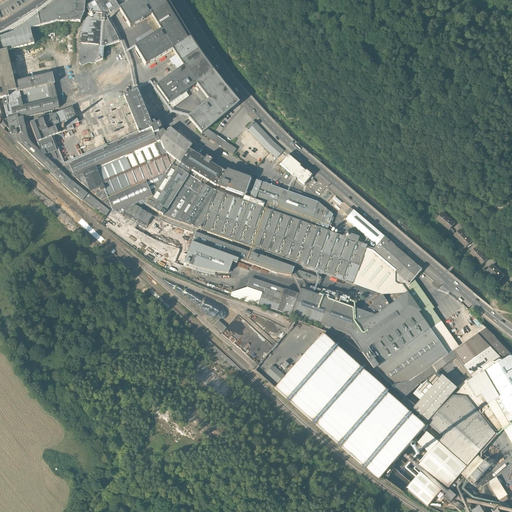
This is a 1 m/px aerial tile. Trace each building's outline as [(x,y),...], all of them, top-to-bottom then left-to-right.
[(56,0),(12,34),(0,37),(0,98),(0,99),(2,98),(9,97),(8,93),(16,91),(15,82),(7,51),(10,50),(10,51),(11,50),(14,49),(14,50),(15,49),(18,48),(18,49),(19,48),(22,47),(22,48),(23,47),(26,46),(26,47),(27,46),(30,45),(30,46),(31,45),(33,45),(34,45),(30,29),(35,28),(45,25),(45,26),(46,25),(51,24),(56,22),(56,23),(57,22),(61,22),(62,22),(63,22),(72,22),(73,22),(77,22),(80,23),(84,14),(85,3),(85,0),(56,0)] [(97,0),(97,1),(97,2),(93,3),(85,7),(89,13),(89,14),(101,14),(102,14),(103,14),(103,15),(104,14),(105,15),(107,19),(120,10),(113,0),(97,0)] [(113,0),(120,10),(130,28),(148,17),(150,20),(147,22),(149,24),(152,22),(156,27),(152,30),(153,32),(156,30),(158,34),(135,48),(146,66),(172,50),(189,38),(190,38),(184,30),(179,21),(173,11),(166,0),(113,0)] [(88,14),(81,32),(80,43),(79,43),(79,44),(79,61),(81,66),(88,63),(91,63),(91,64),(96,62),(103,60),(104,48),(118,42),(119,42),(119,41),(115,32),(107,19),(105,15),(104,14),(103,15),(103,14),(102,14),(101,14),(89,14),(89,13),(88,13),(88,14)] [(189,38),(172,50),(183,67),(156,87),(169,104),(196,84),(209,100),(188,118),(202,134),(202,133),(207,129),(238,103),(225,88),(212,72),(200,55),(189,38)] [(45,75),(15,82),(16,91),(17,93),(53,84),(54,84),(52,74),(51,74),(46,75),(45,75)] [(17,93),(20,107),(57,98),(54,84),(53,84),(17,93)] [(150,123),(137,91),(136,90),(124,96),(123,96),(124,98),(139,133),(139,134),(151,129),(153,135),(157,133),(160,140),(166,132),(161,127),(159,123),(155,124),(154,121),(150,123)] [(16,91),(8,93),(9,97),(12,117),(14,123),(19,122),(19,119),(21,118),(18,108),(20,107),(17,93),(16,91)] [(9,97),(2,98),(3,100),(7,118),(12,117),(9,97)] [(57,98),(20,107),(18,108),(21,118),(22,117),(22,118),(22,117),(22,118),(50,111),(59,108),(57,98)] [(51,114),(48,115),(47,115),(45,116),(39,118),(38,118),(38,119),(39,120),(30,124),(37,143),(41,153),(42,154),(57,168),(63,165),(51,136),(54,135),(55,135),(60,133),(66,130),(66,131),(67,131),(74,128),(72,125),(78,122),(72,107),(71,107),(61,111),(52,115),(52,114),(51,114)] [(19,119),(19,122),(14,123),(12,117),(7,118),(10,133),(14,132),(14,135),(16,134),(17,141),(67,188),(75,194),(82,200),(87,194),(82,189),(86,186),(82,183),(78,186),(72,181),(74,177),(74,176),(71,175),(69,179),(64,174),(63,173),(57,168),(42,154),(41,153),(30,142),(27,137),(22,118),(22,117),(22,118),(22,117),(21,118),(19,119)] [(283,151),(254,121),(247,129),(277,159),(283,151)] [(176,167),(179,162),(217,187),(225,190),(226,189),(244,196),(250,178),(229,170),(228,170),(227,170),(226,171),(225,173),(210,163),(211,161),(212,160),(206,156),(205,157),(205,158),(204,159),(189,150),(191,146),(191,145),(170,128),(166,132),(160,140),(170,167),(171,166),(171,165),(172,165),(173,165),(176,167)] [(382,295),(408,293),(404,286),(398,285),(396,283),(395,273),(371,252),(365,250),(367,246),(357,242),(359,238),(346,233),(344,238),(327,231),(333,215),(319,204),(318,203),(318,202),(257,180),(256,180),(249,198),(244,196),(226,189),(225,190),(217,187),(179,162),(176,167),(173,165),(172,165),(171,165),(171,166),(170,167),(160,140),(157,133),(153,135),(151,129),(139,134),(139,133),(109,146),(108,146),(91,153),(63,165),(57,168),(63,173),(64,174),(66,173),(71,175),(74,176),(74,177),(82,183),(86,186),(90,191),(91,191),(103,186),(107,197),(111,206),(110,206),(107,210),(108,211),(109,212),(106,215),(105,218),(117,224),(116,225),(123,232),(132,240),(144,248),(155,254),(183,268),(183,266),(196,271),(214,275),(215,272),(228,273),(232,262),(236,264),(238,259),(276,274),(291,276),(298,278),(307,279),(317,280),(317,279),(319,280),(320,278),(264,258),(258,255),(257,256),(254,255),(255,254),(250,253),(197,233),(185,229),(182,228),(171,224),(165,221),(160,219),(157,218),(153,215),(149,213),(140,208),(139,205),(144,203),(152,208),(156,211),(160,213),(163,215),(187,224),(198,228),(252,248),(266,253),(382,295)] [(207,129),(202,133),(233,155),(236,149),(207,129)] [(301,166),(288,155),(279,165),(292,175),(293,174),(298,179),(298,180),(304,185),(312,176),(306,170),(305,171),(300,167),(301,166)] [(374,248),(371,252),(395,273),(410,285),(414,280),(420,273),(419,267),(350,208),(345,214),(348,216),(346,219),(377,245),(376,246),(375,245),(373,247),(374,248)] [(457,226),(446,213),(439,220),(451,232),(457,226)] [(197,233),(198,228),(187,224),(185,229),(197,233)] [(473,242),(461,231),(455,237),(467,249),(473,242)] [(264,258),(266,253),(252,248),(250,253),(255,254),(254,255),(257,256),(258,255),(264,258)] [(488,260),(477,248),(470,254),(481,266),(488,260)] [(505,277),(494,265),(487,271),(499,283),(505,277)] [(410,285),(408,293),(402,297),(389,305),(382,295),(372,301),(373,304),(362,311),(348,306),(350,306),(352,305),(354,304),(360,300),(324,288),(316,287),(315,288),(310,286),(310,287),(305,285),(303,291),(300,289),(298,295),(261,281),(250,279),(247,287),(232,292),(231,296),(253,304),(254,302),(291,315),(291,314),(324,326),(323,331),(335,335),(336,334),(361,353),(373,369),(374,370),(372,372),(377,377),(379,375),(406,397),(420,385),(436,374),(431,366),(454,351),(459,347),(433,310),(435,309),(414,280),(410,285)] [(238,314),(228,326),(219,319),(214,325),(247,353),(254,344),(255,345),(257,343),(256,342),(258,340),(261,342),(265,338),(238,314)] [(511,354),(486,328),(459,347),(454,351),(474,380),(468,383),(477,398),(481,396),(488,404),(505,430),(504,431),(511,443),(511,354)] [(416,438),(426,427),(322,334),(313,344),(275,388),(379,480),(386,472),(389,469),(390,468),(391,470),(396,465),(394,463),(399,458),(414,441),(416,443),(418,441),(416,438)] [(283,376),(271,366),(265,373),(277,383),(283,376)] [(428,423),(457,389),(443,377),(441,375),(440,377),(436,374),(422,385),(414,394),(422,401),(414,410),(417,414),(415,416),(422,422),(424,420),(428,423)] [(476,454),(494,435),(466,397),(452,396),(428,424),(444,438),(439,443),(427,433),(418,443),(430,454),(419,466),(423,469),(407,488),(428,505),(440,491),(451,501),(456,495),(451,491),(457,484),(457,483),(462,478),(458,475),(460,473),(476,454)] [(484,461),(476,454),(460,473),(467,479),(484,461)] [(387,476),(404,490),(417,474),(399,458),(394,463),(396,465),(391,470),(391,471),(389,469),(386,472),(388,474),(387,476)] [(493,463),(488,458),(468,480),(473,485),(493,463)] [(507,495),(497,478),(490,482),(490,486),(499,501),(499,500),(506,496),(507,495)]
